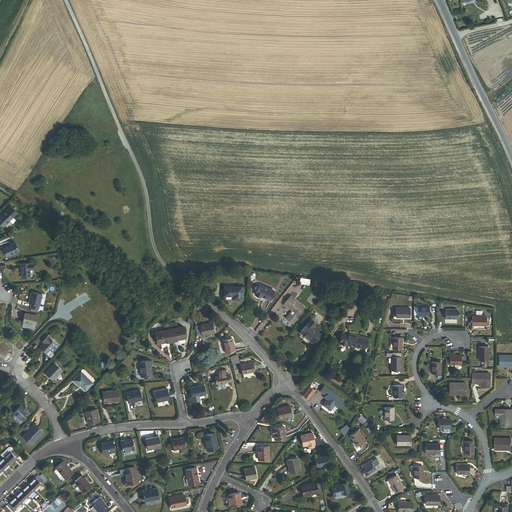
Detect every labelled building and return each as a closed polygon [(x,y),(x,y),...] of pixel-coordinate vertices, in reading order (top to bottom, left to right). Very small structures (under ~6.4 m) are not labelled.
[(9,208),(0,216),(0,223),(4,227),(10,221),(12,223),(14,223),(15,221),(15,219),(13,217),(16,215),(9,208)] [(17,250),(14,243),(2,249),(6,257),(13,254),(13,253),(17,250)] [(21,264),(22,278),(30,277),(29,269),(34,269),(33,263),(21,264)] [(274,291),(260,285),(255,295),(260,297),(261,296),(270,300),(274,291)] [(242,287),(224,287),(224,296),(232,296),(232,300),(241,300),(242,287)] [(38,310),(39,310),(40,306),(42,295),(32,292),(29,304),(32,304),(31,308),(38,310)] [(290,296),(284,304),(292,311),(293,310),(295,312),(294,313),(295,313),(298,315),(304,307),(290,296)] [(428,315),(428,306),(413,306),(413,315),(428,315)] [(396,308),(396,317),(409,317),(409,308),(396,308)] [(457,309),(445,309),(445,318),(457,318),(457,309)] [(290,313),(285,318),(293,324),(297,318),(293,316),(295,313),(294,313),(295,312),(293,310),(292,311),(290,313)] [(25,313),(23,322),(24,322),(23,326),(24,328),(34,330),(37,316),(25,313)] [(472,316),(472,325),(486,325),(486,316),(472,316)] [(199,325),(196,326),(198,336),(202,335),(202,336),(205,335),(213,333),(213,330),(212,329),(211,323),(199,325)] [(308,340),(312,343),(320,334),(312,327),(308,323),(301,332),(309,339),(308,340)] [(170,329),(169,330),(171,341),(176,340),(179,343),(182,343),(184,342),(185,338),(183,327),(176,328),(170,329)] [(171,341),(169,330),(164,331),(156,333),(158,344),(164,342),(171,341)] [(309,339),(301,332),(300,333),(308,340),(309,339)] [(359,335),(349,333),(349,335),(341,333),(339,341),(340,342),(340,343),(347,345),(347,344),(365,348),(368,338),(358,336),(359,335)] [(39,348),(46,355),(49,351),(55,345),(56,344),(47,336),(44,340),(46,342),(44,344),(39,348)] [(402,338),(392,338),(392,349),(402,349),(402,338)] [(234,351),(231,339),(223,341),(224,347),(226,353),(234,351)] [(488,347),(479,347),(479,361),(488,361),(488,347)] [(400,353),(391,353),(391,357),(391,370),(400,370),(400,353)] [(461,355),(449,355),(449,359),(449,365),(461,365),(461,355)] [(511,355),(499,355),(499,367),(511,366),(511,355)] [(150,361),(139,362),(141,377),(152,376),(151,369),(150,361)] [(253,362),(241,364),(242,373),(248,372),(254,371),(253,362)] [(440,362),(431,362),(431,374),(440,374),(440,362)] [(61,371),(53,363),(43,373),(52,381),(61,371)] [(227,375),(226,370),(220,371),(219,373),(219,376),(215,377),(216,384),(222,383),(230,381),(229,375),(227,375)] [(93,383),(81,372),(72,380),(79,387),(80,386),(85,391),(93,383)] [(489,373),(475,373),(475,383),(481,383),(481,387),(489,387),(489,383),(490,383),(489,373)] [(465,383),(449,383),(449,394),(465,394),(465,383)] [(203,385),(190,388),(191,394),(192,401),(200,400),(199,395),(205,394),(203,385)] [(307,385),(302,393),(301,395),(306,402),(308,399),(303,396),(309,387),(307,385)] [(312,388),(309,387),(303,396),(308,399),(316,388),(313,386),(312,388)] [(323,405),(330,410),(334,405),(338,408),(344,400),(324,386),(320,391),(326,395),(327,396),(327,399),(323,405)] [(402,386),(392,386),(393,397),(402,397),(402,386)] [(167,389),(154,392),(156,402),(169,399),(168,394),(167,389)] [(102,392),(104,403),(112,402),(119,401),(118,390),(102,392)] [(139,390),(126,393),(128,403),(135,401),(141,400),(139,390)] [(23,419),(30,411),(27,407),(26,408),(21,404),(14,412),(23,419)] [(290,406),(277,409),(279,419),(287,417),(292,416),(290,406)] [(393,407),(384,407),(384,420),(393,420),(393,407)] [(508,426),(511,426),(511,409),(501,409),(500,416),(500,418),(500,426),(504,426),(508,426)] [(85,412),(88,424),(93,423),(98,421),(96,410),(85,412)] [(361,415),(357,419),(363,424),(366,420),(361,415)] [(438,419),(438,428),(443,428),(450,428),(450,419),(446,419),(443,419),(438,419)] [(35,422),(23,434),(32,443),(44,431),(35,422)] [(340,430),(344,435),(349,428),(347,425),(340,430)] [(283,427),(272,429),(273,434),(274,434),(275,439),(285,438),(283,427)] [(365,440),(358,430),(351,435),(355,441),(353,443),(356,448),(357,448),(359,446),(358,445),(365,440)] [(210,434),(204,435),(207,450),(218,448),(215,433),(210,434)] [(312,433),(300,436),(303,446),(308,445),(314,443),(312,433)] [(410,435),(396,435),(396,445),(410,445),(410,435)] [(154,448),(160,447),(158,437),(152,438),(146,439),(146,442),(146,444),(145,444),(146,453),(154,452),(154,448)] [(176,439),(172,440),(173,450),(179,449),(185,448),(185,447),(184,443),(183,438),(176,439)] [(511,438),(495,438),(494,449),(511,450),(511,438)] [(126,440),(121,441),(123,452),(132,450),(133,450),(133,448),(132,443),(131,439),(126,440)] [(106,443),(101,444),(103,454),(115,452),(112,441),(106,443)] [(473,441),(464,441),(464,453),(473,453),(473,441)] [(439,444),(425,444),(425,453),(439,453),(439,444)] [(268,446),(257,447),(258,459),(269,459),(268,446)] [(10,465),(17,458),(19,456),(11,447),(9,447),(1,454),(4,457),(10,465)] [(315,458),(317,467),(331,464),(329,455),(315,458)] [(10,465),(4,457),(0,460),(0,467),(4,471),(10,465)] [(297,458),(287,460),(290,473),(300,471),(297,458)] [(370,460),(362,465),(364,469),(363,469),(366,474),(375,469),(372,463),(370,460)] [(64,461),(56,467),(57,468),(62,475),(65,479),(73,472),(64,461)] [(468,464),(457,464),(457,474),(468,474),(468,464)] [(422,466),(413,466),(413,477),(422,477),(422,466)] [(135,467),(124,469),(125,473),(127,484),(137,482),(135,467)] [(254,467),(244,469),(246,480),(257,478),(254,467)] [(197,478),(195,468),(186,470),(188,485),(198,483),(197,478)] [(35,491),(45,481),(44,481),(39,476),(38,475),(36,477),(35,477),(28,484),(35,491)] [(82,475),(74,481),(83,492),(91,485),(82,475)] [(396,475),(388,480),(396,493),(404,488),(396,475)] [(332,486),(334,496),(349,492),(346,482),(332,486)] [(316,483),(301,486),(303,495),(318,493),(316,483)] [(35,491),(28,484),(22,490),(29,497),(35,491)] [(156,489),(143,491),(145,501),(158,498),(156,489)] [(29,497),(22,490),(15,496),(22,503),(29,497)] [(239,493),(228,495),(230,506),(241,504),(239,493)] [(184,495),(169,498),(171,507),(186,504),(184,495)] [(439,495),(425,495),(425,505),(439,505),(439,495)] [(22,503),(15,496),(9,503),(7,505),(14,511),(22,503)] [(99,497),(91,503),(98,511),(101,511),(108,507),(99,497)] [(145,501),(146,506),(160,503),(161,498),(158,498),(145,501)] [(412,502),(399,502),(399,511),(412,511),(412,502)]
